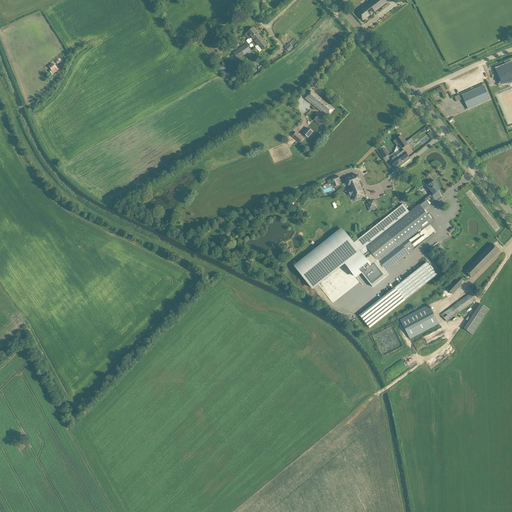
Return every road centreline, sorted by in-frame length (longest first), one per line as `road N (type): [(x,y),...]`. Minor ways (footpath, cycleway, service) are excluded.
road 1 (tertiary): [(511,213),(415,93)]
road 2 (tertiary): [(415,93),(331,0)]
